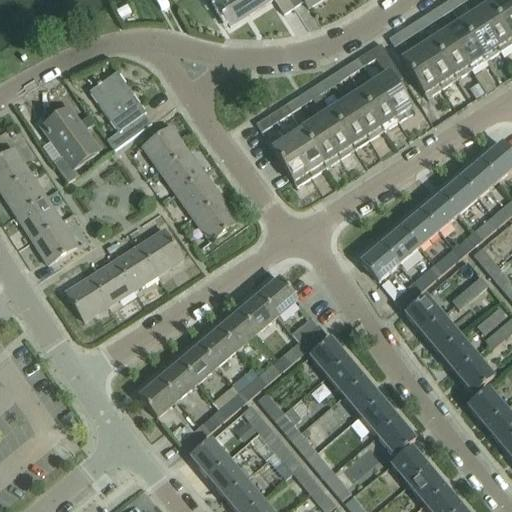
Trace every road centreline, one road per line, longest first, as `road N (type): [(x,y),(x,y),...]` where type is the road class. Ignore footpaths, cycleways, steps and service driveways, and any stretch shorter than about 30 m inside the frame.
road 1 (residential): [(507,511),(300,233)]
road 2 (residential): [(75,378),(290,239)]
road 3 (residential): [(300,233),(511,100)]
road 4 (residential): [(235,53),(283,55),(328,43),(409,0)]
road 5 (residential): [(290,239),(191,101)]
road 6 (residential): [(0,100),(86,53),(119,42),(153,43)]
road 7 (unclassified): [(75,378),(0,261)]
